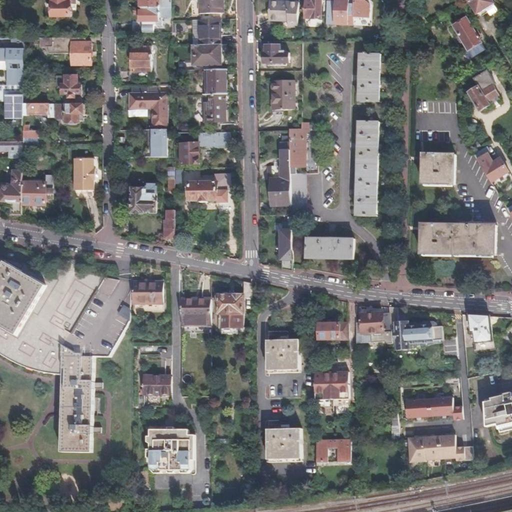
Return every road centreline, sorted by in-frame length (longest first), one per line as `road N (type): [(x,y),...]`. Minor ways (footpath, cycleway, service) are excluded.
road 1 (residential): [(249,271),(247,0)]
road 2 (residential): [(107,0),(110,248)]
road 3 (residential): [(296,281),(290,299),(261,322),(262,468),(304,468)]
road 4 (residential): [(296,281),(511,307)]
road 5 (residential): [(176,259),(177,391),(198,421)]
